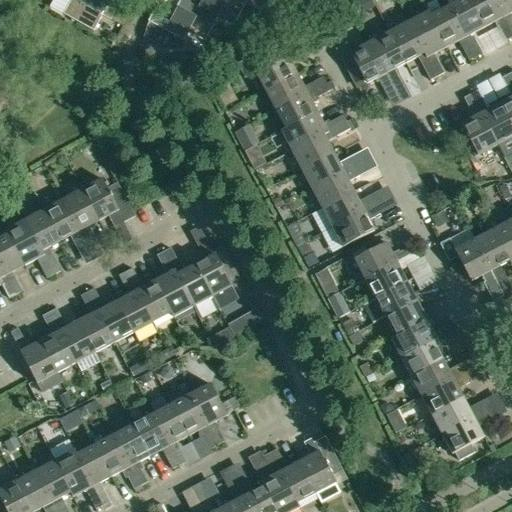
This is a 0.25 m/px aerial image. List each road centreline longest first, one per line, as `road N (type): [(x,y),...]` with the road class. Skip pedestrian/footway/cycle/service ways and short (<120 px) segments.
road 1 (residential): [(128,511),(316,410),(211,209)]
road 2 (residential): [(0,320),(211,209)]
road 3 (residential): [(474,327),(370,129)]
road 4 (residential): [(370,129),(511,53)]
road 5 (residential): [(370,129),(307,15)]
